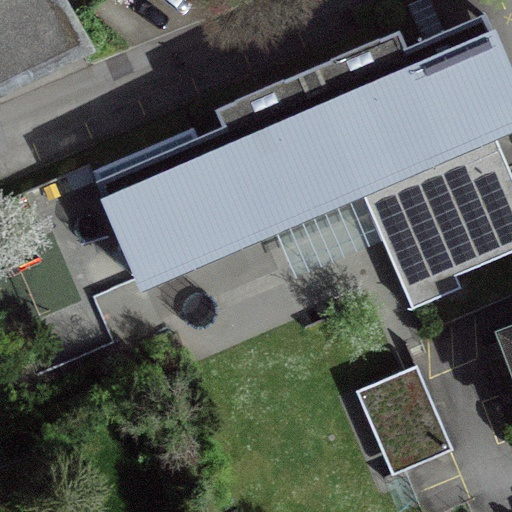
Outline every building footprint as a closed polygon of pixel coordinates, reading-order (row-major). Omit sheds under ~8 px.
[(0,0),(0,90),(79,53),(48,0),(0,0)] [(218,131),(93,186),(134,283),(355,188),(409,314),(458,292),(453,281),(511,255),(511,187),(488,131),(511,120),(511,88),(482,19),(404,52),(397,35),(210,114),(218,131)] [(511,334),(500,339),(511,370),(511,334)] [(404,474),(450,454),(426,399),(380,418),(404,474)] [(36,495),(24,463),(0,471),(0,511),(25,511),(21,500),(36,495)]
